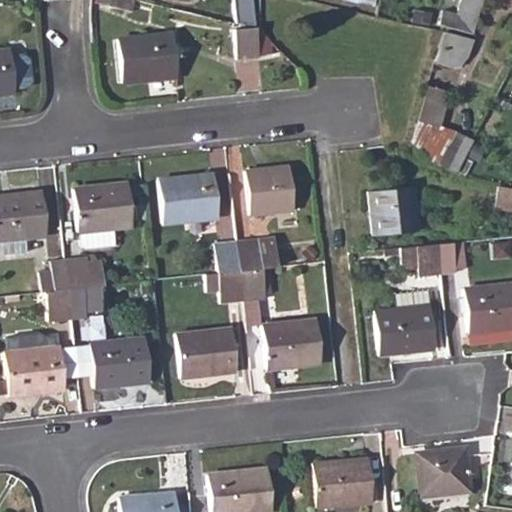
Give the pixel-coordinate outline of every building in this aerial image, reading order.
[(253,0),(232,0),(234,25),(255,23),(253,0)] [(442,11),(440,25),(472,32),(478,0),(459,0),(457,13),(442,11)] [(252,26),(230,28),(233,59),(254,57),(252,26)] [(443,31),(432,60),(449,66),(458,66),(465,57),(472,42),(443,31)] [(168,35),(114,40),(118,82),(173,76),(168,35)] [(14,43),(13,87),(28,87),(28,43),(14,43)] [(5,51),(0,51),(0,95),(10,94),(5,51)] [(425,85),(417,119),(438,125),(447,92),(425,85)] [(432,155),(429,164),(454,173),(471,139),(454,130),(438,157),(432,155)] [(283,164),(238,169),(243,213),(287,208),(283,164)] [(206,173),(154,179),(158,223),(211,218),(206,173)] [(124,182),(70,188),(74,232),(80,231),(81,244),(85,248),(111,245),(109,228),(128,226),(124,182)] [(404,187),(358,192),(363,238),(409,232),(404,187)] [(511,213),(511,190),(492,189),(490,212),(511,213)] [(38,191),(0,195),(0,238),(43,234),(38,191)] [(270,238),(233,243),(236,271),(257,268),(273,267),(270,238)] [(457,242),(430,245),(433,275),(450,274),(450,271),(460,270),(457,242)] [(233,243),(210,245),(214,273),(236,271),(233,243)] [(430,245),(391,249),(394,273),(409,271),(411,278),(433,275),(430,245)] [(85,260),(62,262),(64,290),(88,287),(96,286),(101,286),(98,263),(85,264),(85,260)] [(34,273),(35,293),(42,292),(64,290),(62,262),(46,264),(46,271),(34,273)] [(257,268),(236,271),(239,301),(260,299),(257,268)] [(214,273),(200,275),(202,294),(215,292),(216,304),(239,301),(236,271),(214,273)] [(511,303),(510,285),(456,291),(461,332),(494,329),(511,326),(511,303)] [(88,287),(64,290),(67,320),(84,318),(84,313),(98,312),(96,286),(88,287)] [(64,290),(42,292),(46,322),(67,320),(64,290)] [(387,311),(367,314),(371,357),(426,352),(420,295),(387,299),(387,311)] [(309,318),(257,324),(261,367),(314,361),(309,318)] [(511,338),(511,326),(494,329),(495,340),(511,338)] [(228,327),(172,333),(177,376),(232,370),(228,327)] [(494,329),(461,332),(462,344),(495,340),(494,329)] [(5,354),(1,355),(5,396),(59,390),(56,349),(50,349),(50,343),(39,343),(30,338),(3,340),(5,354)] [(141,340),(86,345),(90,386),(145,380),(141,340)] [(458,447),(409,452),(414,497),(462,491),(458,447)] [(358,460),(303,465),(307,507),(363,501),(358,460)] [(265,511),(261,471),(204,475),(206,511),(265,511)] [(115,511),(170,511),(168,493),(114,499),(115,511)]
